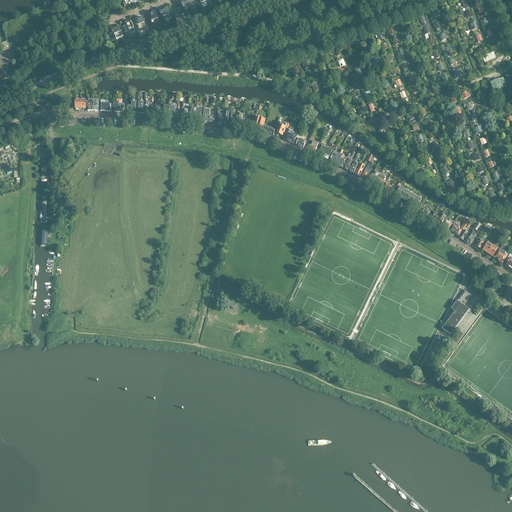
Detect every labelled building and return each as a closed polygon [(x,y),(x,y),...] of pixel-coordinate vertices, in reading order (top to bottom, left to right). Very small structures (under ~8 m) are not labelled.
[(190,8),(186,0),(184,0),(181,2),(182,4),(179,6),(181,12),(190,8)] [(198,5),(196,0),(193,0),(192,0),(186,0),(190,8),(190,9),(196,7),(195,6),(198,5)] [(172,19),(167,7),(164,8),(165,10),(161,11),(162,12),(161,12),(161,13),(161,14),(161,15),(162,15),(165,21),(172,19)] [(159,23),(155,12),(155,13),(148,15),(150,18),(148,18),(151,27),(159,23)] [(148,28),(144,20),(143,20),(142,17),(135,20),(139,29),(142,28),(142,30),(148,28)] [(135,32),(131,21),(125,23),(125,25),(123,27),(125,33),(128,32),(129,35),(135,32)] [(123,37),(118,25),(115,26),(116,28),(112,29),(113,31),(112,31),(112,32),(112,33),(113,33),(114,33),(114,34),(113,34),(113,35),(113,36),(113,38),(113,39),(113,40),(114,40),(115,40),(117,40),(123,37)] [(0,52),(9,49),(8,47),(7,45),(6,42),(0,44),(0,52)] [(493,53),(483,57),(485,63),(496,59),(493,53)] [(507,88),(503,78),(490,84),(494,93),(507,88)] [(275,130),(273,129),(264,126),(262,132),(273,136),(275,130)] [(282,136),(285,128),(280,126),(276,134),(277,134),(279,135),(280,135),(282,136)] [(303,149),(306,142),(299,139),(296,145),(296,146),(303,149)] [(317,149),(313,147),(314,144),(308,141),(304,149),(308,151),(315,155),(317,149)] [(322,159),(325,153),(319,150),(317,156),(322,159)] [(328,161),(331,155),(325,153),(322,159),(328,161)] [(334,164),(337,157),(333,155),(329,162),(334,164)] [(343,168),(346,161),(342,159),(338,166),(343,168)] [(360,165),(358,169),(355,175),(360,177),(365,167),(362,166),(363,166),(361,164),(360,165)] [(367,181),(370,176),(364,173),(361,177),(367,181)] [(374,185),(377,179),(372,176),(369,182),(374,185)] [(381,189),(384,183),(377,179),(374,185),(381,189)] [(396,190),(391,187),(385,184),(382,189),(393,196),(393,195),(396,190)] [(401,199),(406,192),(400,188),(396,196),(401,199)] [(406,202),(411,195),(406,192),(401,199),(406,202)] [(411,205),(416,198),(411,195),(406,202),(411,205)] [(417,208),(421,201),(416,198),(411,205),(417,208)] [(71,215),(74,208),(68,206),(67,210),(66,210),(65,213),(71,215)] [(430,213),(420,206),(417,210),(428,217),(430,213)] [(443,221),(440,219),(441,218),(439,217),(438,217),(435,215),(432,219),(431,220),(440,226),(440,225),(443,221)] [(448,231),(452,225),(446,220),(442,226),(441,226),(448,231),(449,231),(448,231)] [(462,231),(453,226),(450,231),(459,236),(462,231)] [(463,241),(468,234),(464,231),(459,238),(463,241)] [(470,245),(473,240),(476,235),(471,232),(465,242),(470,245)] [(481,250),(485,244),(480,240),(476,246),(481,250)] [(488,254),(493,247),(488,243),(483,251),(488,254)] [(493,258),(498,250),(493,247),(488,254),(493,258)] [(502,264),(507,257),(499,251),(494,258),(502,264)] [(458,314),(472,295),(465,290),(451,309),(455,312),(442,329),(450,335),(463,317),(458,314)]
